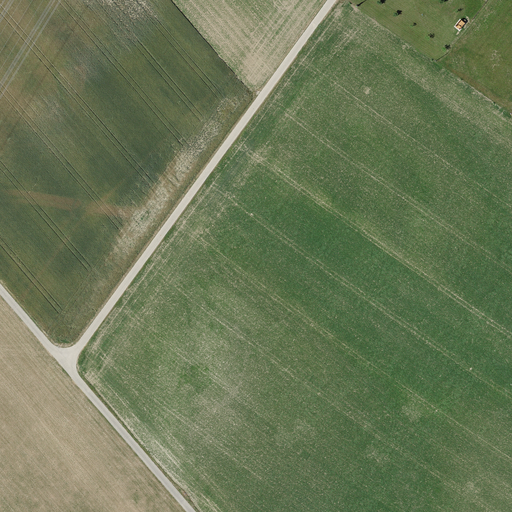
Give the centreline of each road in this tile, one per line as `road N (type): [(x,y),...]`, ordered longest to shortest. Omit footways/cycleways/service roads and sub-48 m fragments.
road 1 (track): [(64,366),(332,0)]
road 2 (track): [(0,290),(190,511)]
